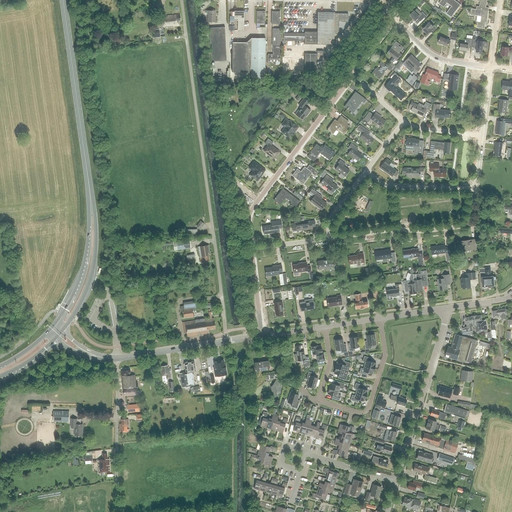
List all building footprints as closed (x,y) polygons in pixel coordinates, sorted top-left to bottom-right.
[(445,0),(441,5),(444,7),(447,3),(452,6),(447,13),(452,17),(461,5),(454,0),(445,0)] [(477,6),(476,9),(484,10),(488,11),(489,8),(486,8),(487,0),(471,0),(480,1),(480,7),(477,6)] [(414,11),(410,15),(416,21),(418,19),(421,21),(424,18),(425,19),(427,16),(422,12),(421,13),(417,9),(414,11)] [(484,10),(476,9),(471,9),(471,15),(477,16),(476,21),(478,22),(477,28),(485,29),(485,23),(487,23),(488,11),(484,10)] [(234,11),(234,18),(238,18),(238,30),(244,30),(244,11),(234,11)] [(264,23),(264,11),(256,11),(256,23),(264,23)] [(271,11),(271,24),(280,24),(280,18),(280,17),(280,11),(271,11)] [(334,34),(338,34),(339,34),(339,21),(341,21),(341,22),(348,22),(348,21),(348,14),(335,14),(335,13),(318,12),(317,32),(305,32),(304,44),(317,44),(334,45),(334,39),(334,34)] [(163,17),(163,18),(161,18),(162,27),(164,27),(164,28),(173,27),(173,26),(179,25),(178,21),(181,21),(180,14),(163,17)] [(439,29),(440,27),(437,23),(435,25),(434,26),(430,22),(427,25),(423,29),(429,35),(432,31),(434,34),(439,29)] [(225,27),(209,28),(211,61),(227,61),(225,27)] [(280,46),(281,29),(277,29),(276,29),(272,29),(272,46),(273,49),(273,54),(268,54),(267,55),(267,63),(272,63),(272,64),(275,64),(275,65),(280,65),(280,56),(280,46)] [(304,33),(284,32),(283,41),(304,41),(304,33)] [(448,47),(450,41),(441,37),(438,42),(438,43),(441,45),(441,44),(448,47)] [(265,38),(251,38),(248,42),(232,42),(232,72),(251,72),(251,81),(255,81),(255,78),(265,78),(265,38)] [(471,47),(472,39),(467,38),(466,40),(465,40),(465,42),(466,42),(466,45),(460,44),(460,50),(467,51),(468,46),(471,47)] [(472,39),(471,47),(474,47),(477,47),(476,52),(482,53),(483,47),(487,48),(488,42),(478,41),(477,42),(475,42),(476,39),(473,39),(472,39)] [(401,57),(402,55),(399,53),(404,47),(396,42),(394,45),(391,49),(388,53),(393,57),(390,62),(391,63),(392,63),(395,65),(398,61),(397,60),(400,56),(401,57)] [(511,52),(511,46),(511,47),(511,48),(503,47),(501,56),(508,56),(508,52),(511,52)] [(316,54),(304,54),(304,75),(316,75),(316,54)] [(396,67),(398,69),(398,70),(399,70),(403,64),(412,72),(413,72),(415,74),(420,69),(417,66),(420,63),(411,55),(406,61),(404,64),(401,61),(396,67)] [(303,57),(283,56),(283,75),(303,75),(303,57)] [(392,63),(391,63),(389,66),(382,61),(379,64),(382,66),(379,70),(376,68),(373,72),(380,78),(387,69),(390,71),(395,65),(392,63)] [(439,73),(427,69),(425,75),(423,75),(421,82),(428,85),(429,82),(430,82),(430,81),(431,78),(435,79),(434,81),(439,83),(441,76),(438,75),(439,73)] [(450,74),(448,89),(457,90),(459,75),(450,74)] [(401,81),(399,79),(395,76),(385,87),(390,92),(391,91),(401,100),(406,95),(396,86),(401,81)] [(503,81),(502,89),(509,90),(508,95),(511,95),(511,94),(511,80),(510,82),(503,81)] [(364,103),(366,100),(360,96),(358,98),(354,95),(345,107),(351,112),(356,106),(357,107),(362,101),(364,103)] [(308,114),(311,111),(305,107),(309,102),(304,98),(299,105),(301,107),(296,115),(302,120),(307,114),(308,114)] [(506,113),(508,100),(500,99),(498,112),(506,113)] [(426,102),(424,106),(419,103),(418,105),(412,102),(410,106),(413,108),(411,111),(423,116),(426,110),(429,111),(432,105),(426,102)] [(451,111),(440,110),(440,105),(433,104),(432,113),(436,113),(436,117),(444,118),(444,117),(450,118),(451,111)] [(376,113),(374,115),(369,112),(364,119),(364,120),(368,122),(368,123),(369,122),(371,120),(381,127),(385,121),(381,118),(382,117),(376,113)] [(348,122),(341,116),(337,121),(335,120),(327,130),(333,134),(337,129),(344,134),(350,127),(347,124),(348,122)] [(497,121),(496,134),(501,134),(501,135),(504,136),(505,131),(506,123),(511,123),(511,119),(502,118),(501,121),(497,121)] [(286,127),(282,132),(289,137),(294,130),(295,131),(298,127),(290,121),(289,122),(286,120),(282,125),(286,127)] [(360,126),(358,128),(357,130),(360,132),(358,135),(361,137),(360,138),(370,145),(374,139),(368,135),(370,133),(360,126)] [(413,139),(407,138),(406,147),(419,148),(418,154),(421,154),(422,147),(419,147),(420,140),(413,139)] [(274,159),(277,155),(279,152),(271,146),(273,143),(268,139),(265,144),(268,146),(264,151),(270,156),(269,156),(274,159)] [(450,154),(451,143),(445,142),(445,143),(431,141),(430,151),(427,151),(424,150),(423,160),(426,160),(426,156),(434,157),(435,148),(444,149),(444,153),(450,154)] [(501,156),(502,143),(494,142),(494,145),(495,145),(494,155),(501,156)] [(329,160),(335,153),(325,145),(322,149),(316,144),(310,152),(311,153),(308,157),(314,161),(320,153),(329,160)] [(358,161),(362,155),(356,151),(358,149),(351,144),(348,148),(350,151),(348,154),(358,161)] [(387,159),(385,162),(380,168),(392,177),(397,171),(389,165),(392,162),(387,159)] [(345,177),(349,171),(344,167),(345,164),(340,160),(338,163),(340,164),(335,170),(345,177)] [(265,170),(254,162),(249,168),(253,171),(250,175),(254,178),(258,181),(261,176),(265,170)] [(438,164),(435,164),(430,164),(430,171),(434,171),(434,177),(447,177),(447,169),(438,169),(438,164)] [(307,169),(305,167),(301,172),(297,169),(292,176),(303,184),(312,173),(315,176),(318,172),(309,166),(307,169)] [(411,169),(411,167),(404,168),(403,169),(403,174),(407,174),(407,177),(420,177),(420,174),(424,174),(424,168),(420,168),(420,169),(411,169)] [(333,193),(337,187),(332,183),(334,180),(327,175),(321,183),(329,189),(327,191),(331,194),(333,192),(333,193)] [(300,201),(298,200),(283,188),(274,200),(280,205),(285,198),(291,202),(289,204),(293,207),(294,205),(296,207),(300,201)] [(302,197),(294,191),(292,194),(300,200),(302,197)] [(322,210),(327,204),(320,199),(321,196),(316,192),(313,197),(314,197),(310,202),(322,210)] [(307,223),(292,225),(293,232),(302,231),(302,230),(312,229),(312,228),(315,227),(314,220),(307,221),(307,223)] [(271,222),(272,225),(263,226),(264,234),(269,233),(270,234),(279,232),(278,229),(282,228),(281,221),(271,222)] [(474,251),(476,251),(475,239),(460,241),(461,251),(474,250),(474,251)] [(174,251),(190,249),(189,240),(173,242),(174,251)] [(208,253),(210,252),(208,245),(198,247),(201,262),(210,261),(208,253)] [(445,248),(445,245),(431,247),(432,255),(436,254),(437,256),(439,255),(439,254),(446,253),(447,262),(452,262),(450,247),(445,248)] [(419,251),(418,249),(402,251),(403,259),(418,257),(419,266),(424,266),(422,250),(419,251)] [(391,253),(390,250),(375,252),(376,260),(383,259),(383,262),(386,262),(386,259),(391,258),(392,263),(396,262),(395,253),(391,253)] [(349,265),(364,263),(363,253),(357,254),(357,255),(348,257),(349,265)] [(332,268),(337,268),(336,262),(332,262),(331,260),(318,262),(319,269),(332,267),(332,268)] [(308,272),(311,272),(310,266),(307,266),(306,263),(301,263),(301,264),(293,265),(294,273),(307,271),(308,272)] [(266,276),(279,275),(279,272),(282,272),(281,265),(275,266),(275,267),(265,269),(266,276)] [(496,277),(494,277),(494,276),(491,276),(490,268),(480,269),(480,273),(485,273),(485,276),(483,276),(483,277),(482,277),(483,287),(484,287),(485,289),(486,288),(487,287),(488,287),(494,286),(494,280),(496,280),(496,277)] [(415,287),(413,275),(413,269),(411,270),(411,274),(410,279),(410,281),(404,281),(405,291),(409,291),(410,294),(417,294),(417,291),(416,286),(415,287)] [(418,274),(413,275),(415,287),(416,286),(417,291),(423,290),(422,286),(428,286),(427,271),(420,272),(418,272),(418,274)] [(461,280),(461,287),(465,290),(466,288),(471,288),(470,279),(476,279),(475,273),(468,274),(466,275),(466,278),(462,278),(461,280)] [(446,285),(451,284),(449,275),(443,276),(443,279),(437,279),(439,291),(447,290),(446,285)] [(399,291),(402,291),(402,284),(395,285),(396,289),(387,290),(388,297),(387,297),(387,298),(388,298),(388,300),(392,299),(392,297),(400,296),(399,291)] [(364,308),(368,307),(367,300),(362,301),(361,294),(355,295),(356,302),(355,302),(356,309),(360,309),(361,309),(363,309),(364,308)] [(328,307),(342,305),(340,296),(337,296),(337,297),(327,299),(328,307)] [(305,302),(299,303),(301,311),(314,309),(313,299),(304,300),(305,302)] [(193,317),(192,309),(196,308),(195,301),(183,302),(184,310),(183,310),(185,318),(193,317)] [(282,307),(283,307),(282,302),(274,303),(276,316),(283,315),(282,307)] [(210,312),(209,309),(208,309),(209,315),(210,319),(204,319),(204,318),(195,319),(195,321),(182,323),(183,324),(184,333),(186,333),(187,337),(197,336),(197,333),(200,333),(200,335),(207,334),(207,330),(215,329),(214,318),(212,318),(211,315),(212,315),(211,312),(210,312)] [(507,320),(506,315),(505,309),(492,311),(493,318),(499,317),(499,315),(502,315),(502,321),(507,320)] [(471,316),(471,317),(473,326),(474,326),(475,332),(487,331),(485,320),(482,321),(481,315),(476,316),(476,315),(471,316)] [(471,326),(473,326),(471,317),(466,318),(467,327),(462,328),(463,334),(472,332),(471,326)] [(371,345),(375,345),(374,334),(367,335),(368,341),(364,341),(366,349),(372,348),(371,345)] [(471,362),(478,340),(456,334),(452,347),(448,346),(445,356),(465,362),(465,360),(466,360),(466,361),(471,362)] [(354,348),(359,347),(357,336),(350,337),(351,343),(348,344),(349,352),(355,351),(354,348)] [(347,352),(346,344),(343,344),(342,339),(335,340),(337,350),(341,350),(341,353),(347,352)] [(304,366),(307,366),(310,365),(308,356),(306,357),(305,356),(304,356),(304,353),(303,349),(302,345),(300,346),(300,345),(295,346),(296,353),(294,354),(295,361),(303,360),(304,366)] [(317,347),(317,346),(311,346),(313,354),(316,354),(317,362),(324,360),(323,353),(321,353),(321,351),(322,351),(321,346),(317,347)] [(365,366),(374,369),(376,363),(371,361),(372,358),(364,356),(362,361),(366,362),(365,366)] [(180,377),(179,377),(180,381),(181,381),(182,387),(194,385),(192,378),(194,377),(193,374),(191,375),(191,372),(195,371),(194,361),(184,363),(186,373),(180,374),(180,377)] [(215,377),(226,375),(225,365),(224,365),(223,361),(214,362),(215,370),(214,371),(215,377)] [(256,371),(270,369),(269,361),(255,362),(256,371)] [(337,362),(336,368),(348,372),(351,363),(343,361),(342,364),(337,362)] [(170,378),(170,375),(168,367),(167,367),(167,366),(161,366),(162,369),(161,369),(162,376),(166,375),(167,379),(170,378)] [(372,374),(374,369),(365,366),(364,369),(360,368),(359,373),(366,375),(367,372),(372,374)] [(348,372),(336,368),(334,373),(339,375),(338,378),(345,380),(348,372)] [(123,393),(137,391),(135,375),(131,375),(130,369),(120,370),(123,393)] [(471,382),(473,372),(461,370),(460,381),(471,382)] [(306,379),(309,380),(307,386),(314,388),(318,378),(313,376),(314,373),(309,371),(306,379)] [(278,382),(278,378),(277,373),(266,375),(267,380),(276,379),(272,386),(271,386),(273,396),(273,400),(274,400),(274,396),(278,396),(277,393),(281,394),(283,383),(278,382)] [(329,388),(339,391),(340,388),(343,389),(344,384),(337,381),(336,384),(331,383),(329,388)] [(356,393),(366,396),(367,390),(362,389),(363,386),(356,383),(354,389),(357,389),(356,393)] [(458,395),(459,388),(455,387),(454,390),(439,386),(439,389),(437,390),(437,391),(438,392),(437,395),(450,398),(451,394),(458,395)] [(338,394),(339,391),(329,388),(327,394),(332,395),(331,398),(339,401),(341,395),(338,394)] [(291,407),(297,408),(299,400),(296,399),(298,394),(291,392),(288,402),(292,404),(291,407)] [(364,401),(366,396),(356,393),(355,396),(352,395),(350,400),(358,403),(359,400),(364,401)] [(383,396),(378,395),(375,404),(385,407),(386,402),(382,401),(383,396)] [(402,398),(399,397),(391,395),(390,399),(398,401),(397,403),(405,406),(405,405),(406,403),(405,403),(406,400),(402,398)] [(127,412),(143,411),(143,404),(127,405),(127,412)] [(467,410),(446,404),(443,412),(464,418),(465,416),(467,417),(469,411),(467,411),(467,410)] [(380,411),(374,409),(371,417),(377,419),(380,411)] [(446,414),(443,413),(439,412),(439,411),(432,409),(430,415),(444,419),(446,414)] [(69,422),(69,412),(53,411),(53,421),(69,422)] [(266,417),(267,413),(263,412),(262,416),(261,416),(258,424),(260,425),(260,426),(266,428),(269,418),(266,417)] [(271,429),(276,415),(272,414),(271,419),(269,418),(266,428),(271,429)] [(398,426),(401,417),(392,414),(389,424),(398,426)] [(277,431),(280,421),(277,420),(279,416),(276,415),(271,429),(277,431)] [(299,432),(302,423),(299,422),(300,418),(296,417),(295,421),(296,421),(293,431),(299,432)] [(83,437),(83,424),(77,424),(77,418),(71,418),(70,427),(74,427),(74,436),(83,437)] [(280,421),(277,431),(283,433),(285,423),(287,424),(288,420),(284,418),(282,422),(280,421)] [(119,432),(128,432),(128,429),(126,429),(126,425),(128,425),(128,419),(121,419),(121,424),(119,424),(119,432)] [(305,434),(309,420),(306,419),(304,423),(302,423),(299,432),(305,434)] [(427,424),(438,427),(439,425),(435,424),(436,422),(428,419),(427,424)] [(316,437),(319,428),(320,423),(317,422),(316,427),(313,426),(310,436),(316,437)] [(338,430),(348,432),(349,430),(353,431),(354,427),(350,426),(349,427),(340,424),(338,430)] [(319,428),(316,437),(322,439),(324,429),(326,430),(327,426),(322,425),(321,428),(319,428)] [(397,432),(390,430),(389,430),(387,429),(385,434),(383,440),(388,442),(389,439),(394,441),(397,432)] [(353,434),(348,432),(338,430),(337,433),(342,434),(341,437),(351,440),(353,434)] [(432,436),(424,433),(422,441),(427,442),(427,443),(430,444),(438,446),(438,447),(443,449),(455,453),(458,441),(447,437),(446,440),(440,439),(441,438),(432,435),(432,436)] [(349,445),(351,440),(341,437),(340,439),(336,438),(335,441),(349,445)] [(338,448),(348,451),(349,445),(335,441),(334,444),(339,445),(338,448)] [(259,450),(268,453),(269,450),(273,451),(274,447),(270,446),(270,447),(260,444),(259,450)] [(385,445),(384,447),(377,445),(376,449),(390,454),(390,453),(391,453),(392,451),(391,451),(392,447),(385,445)] [(348,451),(338,448),(337,451),(334,450),(333,452),(331,451),(331,453),(336,455),(337,454),(346,457),(348,451)] [(268,455),(268,453),(259,450),(257,456),(271,460),(272,457),(268,455)] [(433,455),(419,451),(417,452),(417,454),(418,454),(416,459),(431,463),(431,461),(432,462),(433,458),(432,458),(433,455)] [(98,473),(110,472),(109,459),(107,459),(107,453),(102,453),(103,459),(98,459),(98,473)] [(439,454),(437,460),(452,464),(454,458),(439,454)] [(457,459),(475,465),(476,460),(459,454),(457,459)] [(270,466),(271,460),(257,456),(256,458),(261,460),(260,463),(270,466)] [(386,467),(388,460),(373,456),(371,462),(386,467)] [(413,470),(419,472),(419,473),(425,475),(423,479),(427,481),(433,480),(433,477),(426,475),(427,475),(429,468),(421,465),(421,466),(415,464),(414,467),(413,467),(412,469),(413,470)] [(327,476),(336,478),(338,473),(328,470),(329,469),(325,468),(324,472),(327,473),(327,476)] [(254,488),(259,490),(262,480),(260,479),(261,476),(256,474),(255,478),(257,479),(254,488)] [(259,490),(265,492),(268,482),(265,481),(267,477),(263,476),(262,480),(259,490)] [(335,484),(336,478),(327,476),(326,478),(321,477),(320,480),(325,481),(335,484)] [(265,492),(270,493),(275,479),(272,478),(270,483),(268,482),(265,492)] [(276,495),(279,485),(276,484),(278,480),(275,479),(270,493),(276,495)] [(359,496),(363,482),(353,479),(352,485),(347,483),(344,493),(349,495),(349,494),(359,496)] [(413,480),(413,482),(412,483),(409,482),(407,488),(414,491),(416,486),(420,488),(422,482),(413,480)] [(333,490),(335,484),(325,481),(324,484),(320,482),(319,485),(333,490)] [(279,485),(276,495),(282,497),(285,487),(286,488),(287,484),(283,482),(282,486),(279,485)] [(332,493),(333,490),(319,485),(317,491),(327,494),(328,491),(332,493)] [(378,497),(381,487),(373,485),(371,493),(367,492),(365,500),(368,501),(370,495),(378,497)] [(325,500),(327,494),(317,491),(316,494),(313,493),(311,497),(315,498),(316,497),(325,500)] [(416,510),(418,511),(421,501),(413,499),(413,500),(412,500),(404,497),(402,504),(406,505),(405,505),(410,507),(411,507),(411,508),(414,509),(416,510)]
